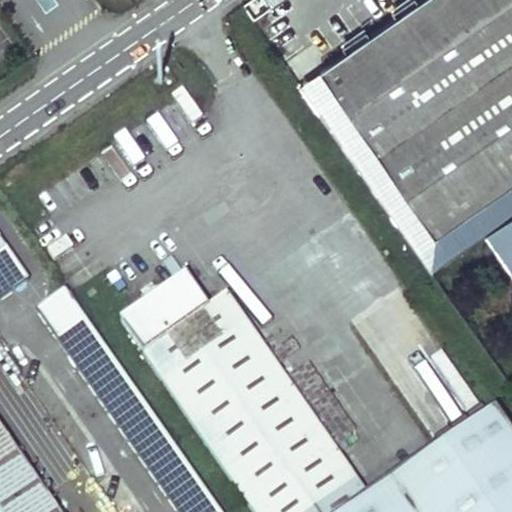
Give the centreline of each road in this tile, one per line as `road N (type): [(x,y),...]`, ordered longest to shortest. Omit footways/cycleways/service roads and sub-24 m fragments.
road 1 (tertiary): [(0,135),(195,0)]
road 2 (unknown): [(0,332),(40,357),(146,511)]
